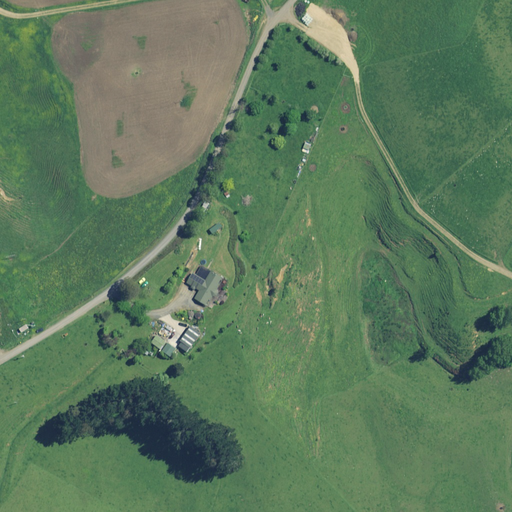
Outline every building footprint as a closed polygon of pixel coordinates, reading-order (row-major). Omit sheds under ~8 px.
[(312,143),(305,140),(302,148),(309,151),(312,143)] [(216,290),(223,278),(202,266),(197,275),(193,273),(186,284),(190,286),(189,288),(194,291),(195,289),(199,291),(194,299),(207,306),(212,297),(213,297),(214,298),(215,298),(216,297),(217,297),(217,296),(218,295),(218,294),(218,293),(218,292),(218,291),(217,291),(217,290),(216,290)] [(190,349),(199,335),(190,328),(180,342),(177,346),(187,352),(190,349)] [(165,342),(153,334),(148,341),(160,349),(165,342)] [(175,348),(167,344),(163,352),(171,356),(175,348)]
